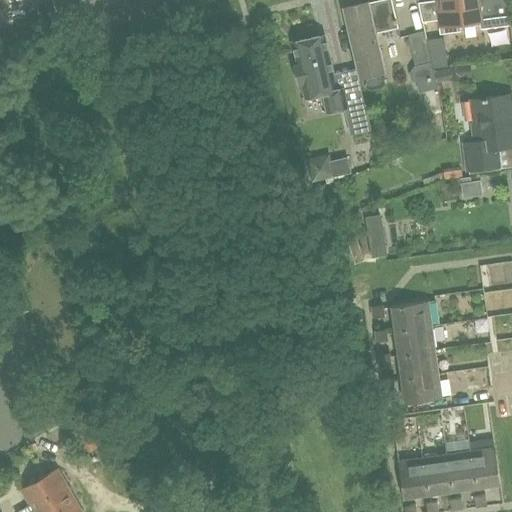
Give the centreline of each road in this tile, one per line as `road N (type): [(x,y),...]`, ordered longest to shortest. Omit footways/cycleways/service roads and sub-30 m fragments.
road 1 (tertiary): [(262,511),(94,29)]
road 2 (track): [(362,297),(245,461)]
